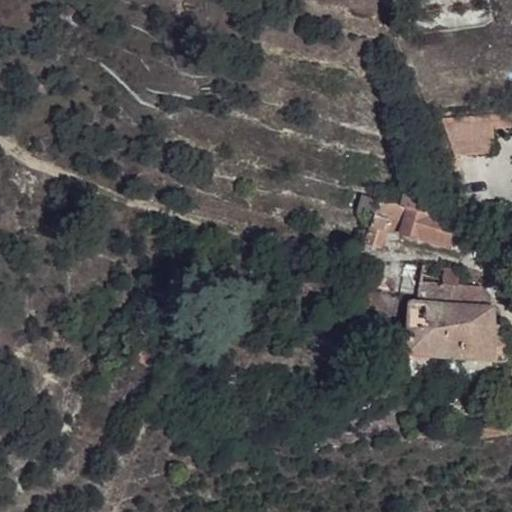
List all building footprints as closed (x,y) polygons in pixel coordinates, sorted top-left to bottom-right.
[(511,111),(497,113),(499,151),(511,150),(511,111)] [(499,151),(497,113),(445,115),(459,154),(499,151)] [(462,168),(474,210),(497,203),(485,165),(462,168)] [(408,193),(404,206),(411,209),(431,213),(435,199),(408,193)] [(377,215),(381,201),(363,195),(359,211),(377,215)] [(411,209),(404,206),(382,197),(381,201),(377,215),(368,244),(382,248),(387,230),(391,218),(406,223),(411,209)] [(403,233),(425,239),(431,213),(411,209),(406,223),(403,233)] [(459,222),(431,213),(425,239),(453,247),(459,222)] [(406,223),(391,218),(387,230),(403,233),(406,223)] [(423,266),(422,282),(458,284),(458,268),(423,266)] [(422,282),(421,303),(484,307),(484,287),(458,284),(422,282)] [(484,287),(484,307),(495,308),(495,303),(495,302),(494,300),(494,297),(493,295),(492,292),(489,290),(484,287)] [(414,320),(415,303),(359,288),(354,303),(414,320)] [(412,356),(497,361),(496,325),(496,308),(495,308),(484,307),(421,303),(415,303),(414,320),(412,356)] [(511,359),(502,324),(496,325),(497,361),(510,362),(511,361),(511,359)] [(152,366),(158,357),(133,341),(127,348),(152,366)] [(511,418),(472,424),(473,438),(511,432),(511,418)]
